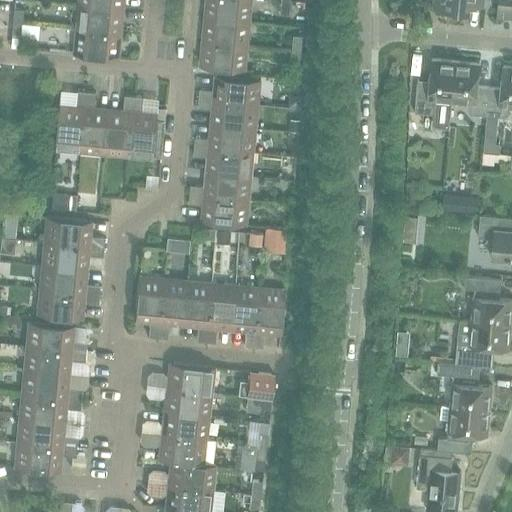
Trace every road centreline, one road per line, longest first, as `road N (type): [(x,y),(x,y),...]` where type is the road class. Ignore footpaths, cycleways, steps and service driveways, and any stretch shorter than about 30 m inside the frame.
road 1 (residential): [(329,511),(358,29)]
road 2 (residential): [(115,348),(122,212),(172,205),(186,73)]
road 3 (residential): [(0,479),(109,483),(115,348)]
road 4 (residential): [(115,348),(277,362)]
road 5 (residential): [(511,44),(358,29)]
road 6 (residential): [(146,70),(0,54)]
